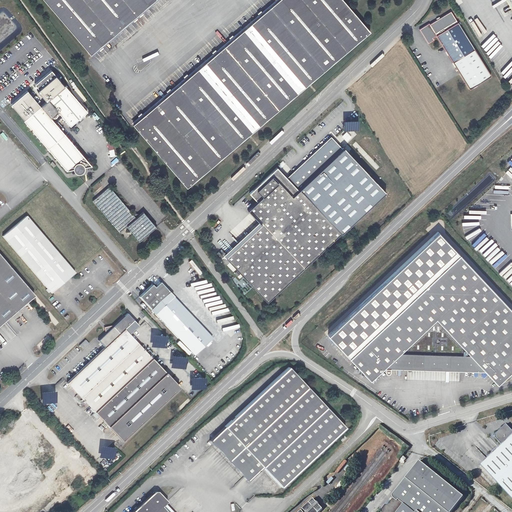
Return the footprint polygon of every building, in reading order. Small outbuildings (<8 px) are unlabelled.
[(44,0),(91,54),(154,0),(44,0)] [(187,188),(370,31),(343,0),(278,0),(133,124),(187,188)] [(430,45),(439,40),(469,89),(491,76),(451,11),(429,24),(421,29),(430,45)] [(55,121),(63,115),(71,125),(88,111),(66,86),(26,120),(68,169),(92,165),(55,121)] [(339,139),(345,144),(352,136),(346,131),(339,139)] [(384,192),(332,137),(287,180),(297,191),(299,189),(341,233),(384,192)] [(120,172),(124,169),(120,163),(116,166),(120,172)] [(268,302),(341,233),(299,189),(297,191),(287,180),(279,172),(279,171),(278,171),(277,171),(277,172),(268,180),(267,179),(251,193),(258,200),(220,237),(233,251),(226,258),(268,302)] [(119,232),(127,226),(139,240),(156,226),(143,211),(138,216),(137,215),(135,214),(134,215),(109,186),(92,201),(119,232)] [(51,293),(74,273),(26,216),(2,236),(51,293)] [(345,359),(346,358),(364,377),(372,369),(380,361),(485,364),(500,380),(511,368),(511,313),(436,232),(325,336),(345,359)] [(0,256),(0,324),(19,307),(33,295),(0,256)] [(193,355),(212,337),(159,282),(154,287),(152,284),(139,296),(193,355)] [(84,401),(108,426),(122,441),(179,388),(165,373),(124,329),(133,320),(127,314),(98,340),(105,347),(67,383),(78,394),(75,397),(82,403),(84,401)] [(83,349),(89,344),(85,340),(79,345),(83,349)] [(372,369),(364,377),(367,380),(381,368),(382,368),(387,368),(410,369),(415,369),(421,369),(426,369),(431,369),(437,369),(442,369),(447,370),(452,370),(458,370),(484,371),(496,384),(500,380),(485,364),(380,361),(372,369)] [(345,430),(289,368),(209,440),(246,482),(262,468),(280,488),(345,430)] [(504,448),(482,469),(511,499),(511,430),(506,425),(496,435),(495,439),(504,448)] [(451,511),(464,496),(419,461),(392,496),(393,498),(388,504),(386,505),(381,510),(381,511),(451,511)] [(153,492),(153,494),(133,511),(167,511),(162,506),(158,502),(162,498),(158,494),(158,492),(153,492)] [(158,502),(162,506),(166,502),(162,498),(158,502)] [(319,511),(323,509),(319,505),(319,504),(317,502),(317,503),(313,499),(303,509),(305,511),(302,511),(301,510),(299,511),(319,511)]
